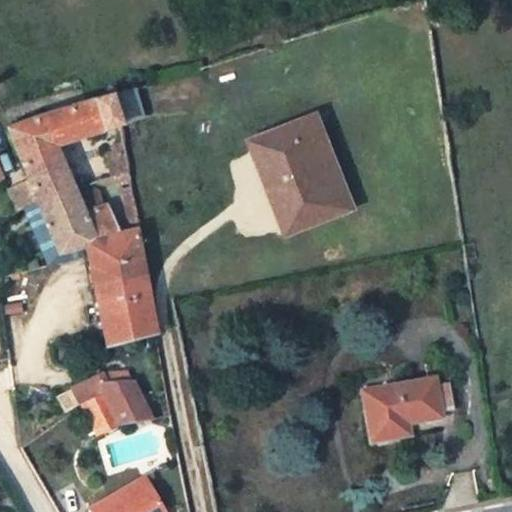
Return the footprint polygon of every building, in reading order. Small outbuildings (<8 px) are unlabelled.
[(77,190),(63,146),(119,126),(110,93),(6,127),(39,203),(77,190)] [(291,233),(346,206),(320,154),(329,150),(310,110),(252,137),(273,180),(266,183),(291,233)] [(320,154),(346,206),(355,202),(329,150),(320,154)] [(121,186),(130,232),(142,229),(146,228),(134,183),(121,186)] [(30,184),(10,191),(16,208),(36,201),(30,184)] [(56,241),(50,242),(59,263),(96,249),(95,243),(84,210),(77,190),(39,203),(42,208),(56,241)] [(109,203),(84,210),(95,243),(119,236),(120,235),(109,203)] [(42,208),(36,211),(50,242),(56,241),(42,208)] [(96,249),(98,257),(115,340),(162,329),(151,276),(142,229),(130,232),(120,235),(119,236),(95,243),(96,249)] [(91,395),(116,384),(112,377),(108,370),(107,371),(86,380),(91,395)] [(447,406),(464,402),(458,375),(441,377),(439,371),(370,383),(379,432),(421,425),(420,414),(432,412),(448,410),(447,406)] [(159,417),(140,374),(112,377),(116,384),(133,429),(159,417)] [(91,395),(110,443),(133,429),(116,384),(91,395)] [(420,414),(421,425),(434,423),(432,412),(420,414)] [(168,511),(156,486),(100,511),(168,511)]
